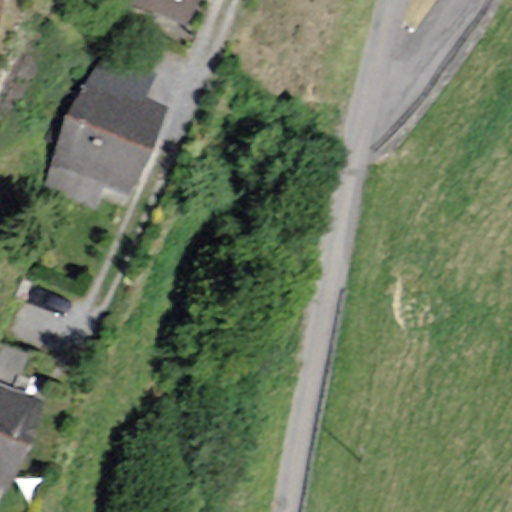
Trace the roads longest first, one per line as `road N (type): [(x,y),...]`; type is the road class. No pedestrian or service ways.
road 1 (residential): [(390,0),(339,207),(283,511)]
road 2 (track): [(222,0),(83,322),(61,349),(33,346)]
